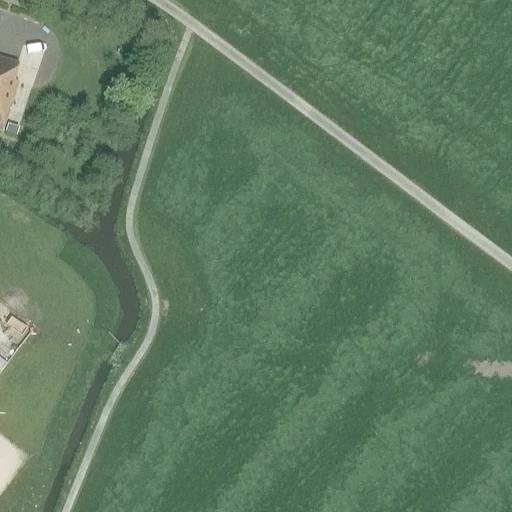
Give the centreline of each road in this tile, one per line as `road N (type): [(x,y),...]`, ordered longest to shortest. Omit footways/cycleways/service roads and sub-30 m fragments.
road 1 (track): [(190,22),(129,212),(155,304),(151,330),(108,405),(65,511)]
road 2 (track): [(511,264),(156,0)]
